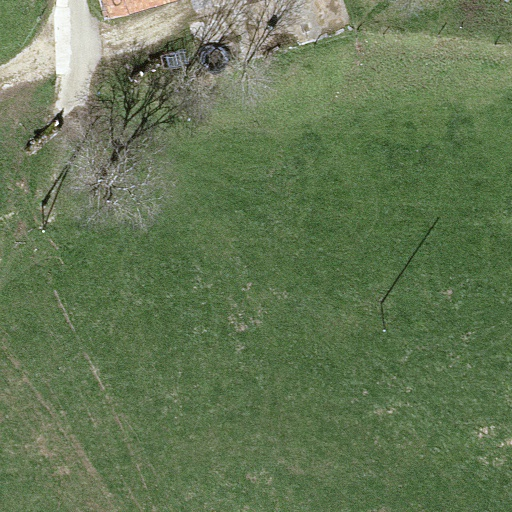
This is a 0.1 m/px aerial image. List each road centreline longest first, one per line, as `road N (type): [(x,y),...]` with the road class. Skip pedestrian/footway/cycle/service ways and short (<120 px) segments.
road 1 (track): [(259,0),(68,39),(0,74)]
road 2 (track): [(511,35),(451,12),(355,0)]
